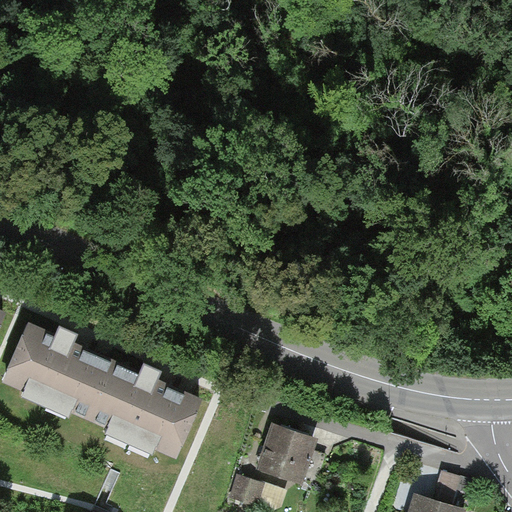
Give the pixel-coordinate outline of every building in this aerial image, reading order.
[(197,398),(26,323),(0,382),(0,387),(169,462),(197,398)] [(318,441),(272,424),(263,449),(256,469),(315,490),(327,457),(313,452),(318,441)] [(37,463),(33,473),(91,496),(95,485),(37,463)] [(433,504),(461,511),(466,511),(475,481),(443,472),(433,504)] [(258,505),(264,484),(240,477),(233,498),(258,505)] [(461,511),(433,504),(412,497),(407,511),(461,511)]
